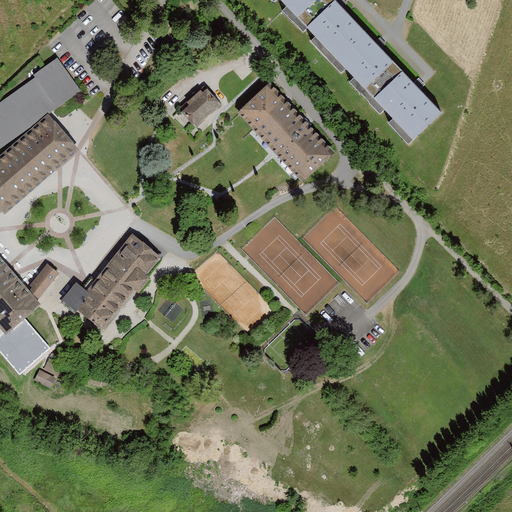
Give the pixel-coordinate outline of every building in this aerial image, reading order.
[(334,0),(273,0),(408,141),(440,110),(334,0)] [(0,151),(2,154),(49,116),(83,89),(58,57),(33,74),(35,77),(0,103),(0,151)] [(237,112),(302,182),(333,153),(268,83),(237,112)] [(180,110),(196,127),(221,104),(205,87),(180,110)] [(0,207),(2,210),(76,149),(49,116),(2,154),(0,155),(0,207)] [(60,299),(102,330),(157,256),(131,237),(90,292),(74,280),(60,299)] [(0,325),(7,334),(26,319),(40,304),(37,301),(28,291),(0,258),(0,325)] [(49,264),(28,291),(37,301),(60,273),(49,264)] [(7,334),(0,325),(0,351),(20,374),(51,348),(26,319),(7,334)] [(40,370),(35,381),(51,389),(56,378),(40,370)]
